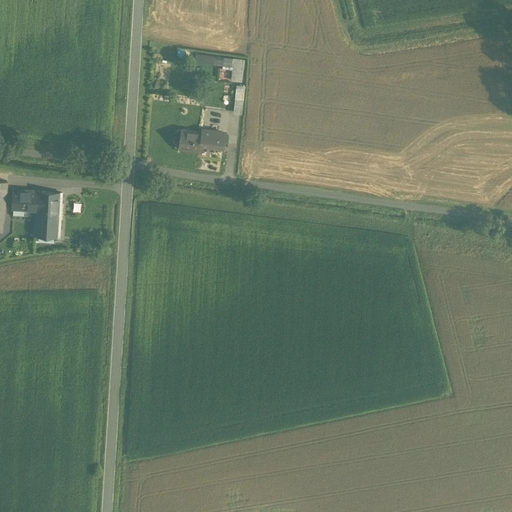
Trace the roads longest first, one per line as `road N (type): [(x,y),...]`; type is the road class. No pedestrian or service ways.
road 1 (unclassified): [(511,218),(128,164)]
road 2 (secondary): [(106,511),(128,164)]
road 3 (secondary): [(128,164),(138,0)]
road 4 (unclassified): [(128,164),(0,146)]
